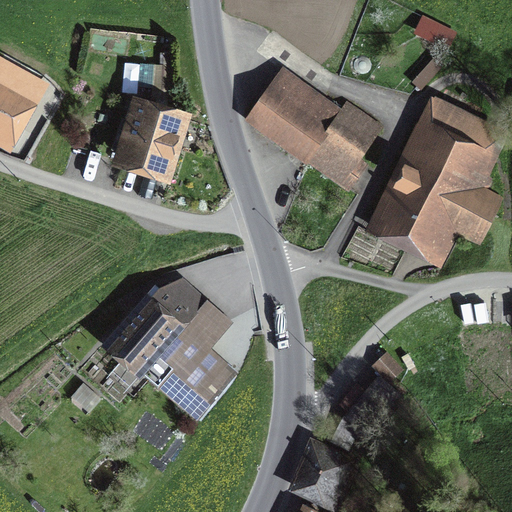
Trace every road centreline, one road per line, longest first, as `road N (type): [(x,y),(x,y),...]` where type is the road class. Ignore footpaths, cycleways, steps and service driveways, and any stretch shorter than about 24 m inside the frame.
road 1 (residential): [(0,166),(142,218),(257,218)]
road 2 (tertiary): [(257,218),(224,118),(204,0)]
road 3 (residential): [(430,294),(375,333),(323,398),(287,414)]
road 4 (residential): [(430,294),(323,267),(275,276)]
road 5 (tertiary): [(287,414),(288,347),(275,276)]
